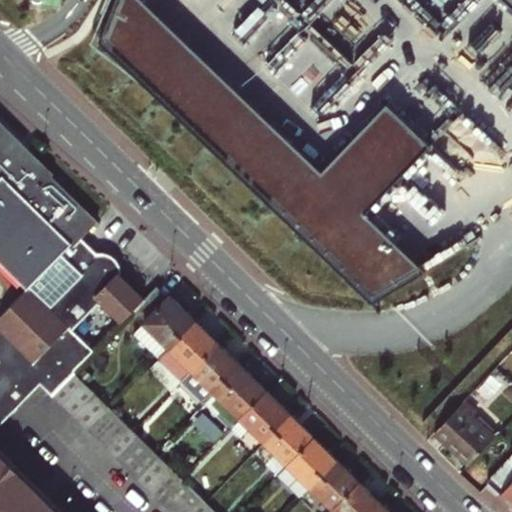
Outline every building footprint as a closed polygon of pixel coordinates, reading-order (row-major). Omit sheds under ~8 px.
[(324,174),(141,0),(121,0),(107,44),(376,301),(426,270),(368,214),(428,146),(392,108),(324,174)] [(80,234),(93,220),(32,162),(35,160),(0,126),(0,260),(27,287),(28,286),(57,257),(61,253),(65,257),(71,252),(70,251),(66,248),(70,244),(80,234)] [(73,371),(94,349),(73,329),(101,301),(122,320),(135,308),(145,297),(121,274),(114,273),(96,255),(95,248),(80,234),(70,244),(74,247),(70,251),(71,252),(65,257),(81,273),(49,305),(28,286),(27,287),(0,313),(0,444),(0,425),(40,383),(51,393),(73,371)] [(161,357),(196,320),(170,295),(168,296),(157,285),(145,297),(135,308),(147,319),(135,331),(161,357)] [(159,358),(183,380),(219,343),(196,320),(161,357),(159,358)] [(206,402),(216,391),(241,364),(219,343),(183,380),(206,402)] [(216,391),(241,416),(267,389),(241,364),(216,391)] [(51,393),(63,406),(85,383),(73,371),(51,393)] [(63,406),(74,416),(96,393),(85,383),(63,406)] [(241,416),(267,441),(292,414),(267,389),(241,416)] [(74,416),(84,426),(107,403),(96,393),(74,416)] [(468,461),(499,432),(463,398),(434,429),(468,461)] [(84,426),(95,437),(118,414),(111,408),(107,403),(84,426)] [(95,437),(106,447),(128,425),(118,414),(95,437)] [(267,441),(290,463),(315,437),(292,414),(267,441)] [(106,447),(116,457),(138,435),(134,430),(128,425),(106,447)] [(116,457),(127,468),(149,445),(138,435),(116,457)] [(301,496),(312,485),(337,459),(315,437),(290,463),(279,474),(301,496)] [(68,511),(0,444),(0,511),(68,511)] [(127,468),(138,478),(160,456),(157,453),(149,445),(127,468)] [(138,478),(148,489),(171,466),(160,456),(138,478)] [(500,492),(511,503),(511,457),(491,480),(502,490),(500,492)] [(312,485),(335,508),(360,481),(337,459),(312,485)] [(148,489),(159,500),(181,477),(171,466),(148,489)] [(159,500),(170,510),(192,487),(183,478),(181,477),(159,500)] [(335,508),(339,511),(374,511),(383,503),(360,481),(335,508)] [(170,510),(171,511),(188,511),(203,498),(192,487),(170,510)] [(188,511),(209,511),(214,508),(207,502),(203,498),(188,511)] [(374,511),(391,511),(383,503),(374,511)]
